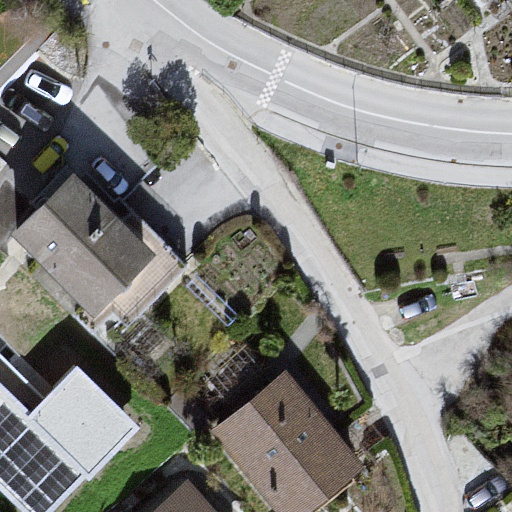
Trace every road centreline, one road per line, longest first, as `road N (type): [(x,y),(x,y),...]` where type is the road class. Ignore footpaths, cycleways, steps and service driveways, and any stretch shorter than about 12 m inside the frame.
road 1 (residential): [(145,0),(173,70),(395,408),(418,511)]
road 2 (residential): [(155,0),(250,63),(327,99),(400,119),(511,131)]
road 3 (unknown): [(395,408),(511,317)]
